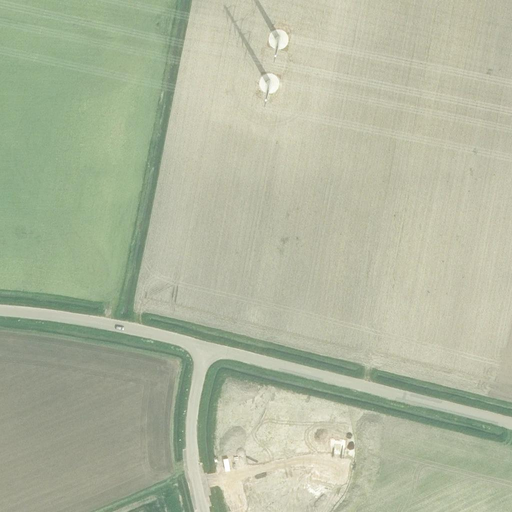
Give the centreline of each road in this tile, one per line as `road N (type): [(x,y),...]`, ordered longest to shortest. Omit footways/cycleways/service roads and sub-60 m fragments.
road 1 (unclassified): [(511,426),(201,346)]
road 2 (tertiary): [(0,307),(201,346)]
road 3 (tertiary): [(204,511),(191,417),(201,346)]
